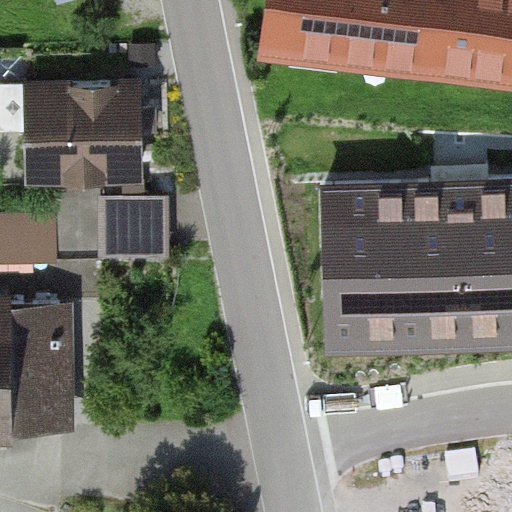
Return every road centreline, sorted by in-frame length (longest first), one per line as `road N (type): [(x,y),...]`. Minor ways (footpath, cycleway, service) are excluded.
road 1 (tertiary): [(194,0),(283,447)]
road 2 (residential): [(511,412),(283,447)]
